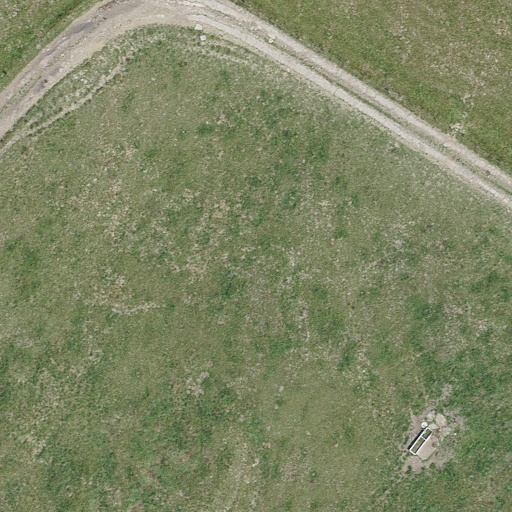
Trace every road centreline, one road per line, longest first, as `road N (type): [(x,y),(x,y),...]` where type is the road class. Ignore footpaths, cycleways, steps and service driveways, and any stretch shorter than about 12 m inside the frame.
road 1 (track): [(165,0),(259,35),(511,196)]
road 2 (track): [(0,100),(88,18),(123,0)]
